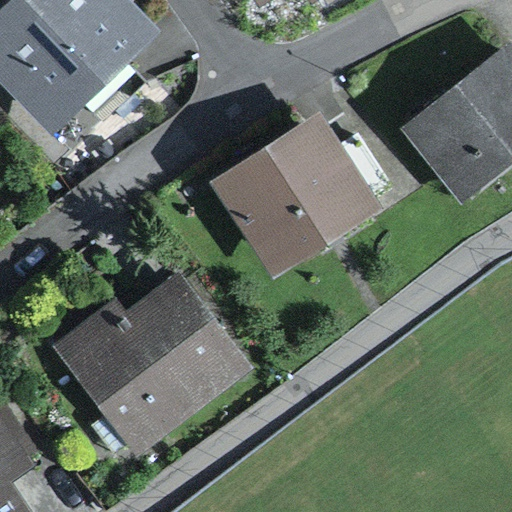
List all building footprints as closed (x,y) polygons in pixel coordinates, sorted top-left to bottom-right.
[(120,53),(143,31),(114,0),(51,0),(26,24),(16,13),(0,28),(0,60),(53,116),(76,94),(95,114),(138,73),(120,53)] [(466,190),(511,152),(511,60),(505,53),(414,128),(466,190)] [(254,220),(276,255),(388,183),(358,136),(330,154),(316,131),(227,188),(249,223),(254,220)] [(73,353),(140,443),(242,367),(179,284),(132,320),(126,313),(73,353)] [(0,511),(17,511),(1,488),(35,465),(0,414),(0,511)]
